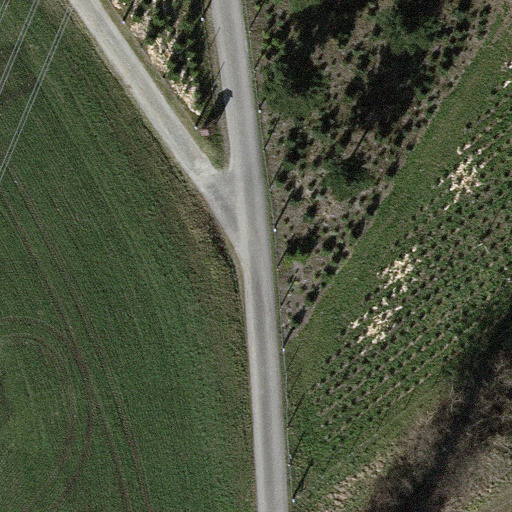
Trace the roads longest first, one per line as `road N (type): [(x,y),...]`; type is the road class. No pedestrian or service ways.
road 1 (track): [(227,0),(269,355),(273,511)]
road 2 (track): [(256,246),(81,0)]
